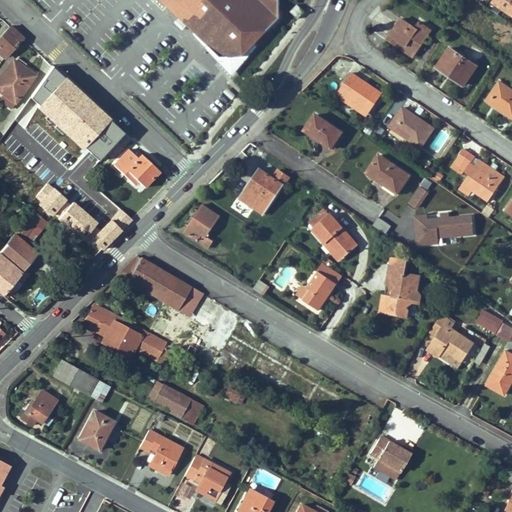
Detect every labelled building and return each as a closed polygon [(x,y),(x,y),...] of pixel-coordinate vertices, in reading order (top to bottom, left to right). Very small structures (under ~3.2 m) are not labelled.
[(160,0),(194,33),(219,56),(243,55),(255,43),(279,18),(278,0),(160,0)] [(511,0),(492,0),(492,1),(511,14),(511,0)] [(298,19),(304,12),(296,4),(290,11),(298,19)] [(178,18),(174,22),(182,30),(186,26),(178,18)] [(401,19),(390,35),(406,46),(403,50),(412,56),(430,30),(419,23),(415,29),(401,19)] [(0,35),(0,51),(5,56),(22,37),(10,26),(0,35)] [(193,34),(214,56),(231,76),(249,55),(243,55),(219,56),(194,33),(193,34)] [(387,39),(403,50),(406,46),(390,35),(387,39)] [(255,43),(243,55),(249,55),(258,46),(255,43)] [(476,66),(449,48),(436,67),(463,85),(476,66)] [(22,57),(16,63),(24,68),(26,65),(28,62),(22,57)] [(0,99),(11,108),(32,79),(22,71),(24,68),(16,63),(14,60),(0,79),(0,91),(4,94),(0,99)] [(24,68),(22,71),(32,79),(37,73),(26,65),(24,68)] [(338,92),(343,96),(344,96),(369,113),(381,94),(351,73),(338,92)] [(511,90),(499,82),(487,101),(511,117),(511,90)] [(236,94),(228,87),(224,91),(232,99),(236,94)] [(344,96),(343,96),(341,99),(366,116),(369,113),(344,96)] [(433,129),(402,108),(389,127),(420,148),(433,129)] [(342,132),(315,114),(304,130),(331,149),(342,132)] [(85,142),(82,146),(84,147),(75,158),(84,166),(103,142),(95,135),(87,145),(85,142)] [(142,154),(138,158),(128,149),(113,165),(130,181),(134,177),(138,181),(143,186),(158,171),(142,154)] [(475,158),(469,153),(460,166),(465,171),(475,158)] [(409,175),(379,154),(366,172),(397,193),(409,175)] [(479,160),(474,167),(478,170),(466,186),(487,200),(503,177),(479,160)] [(463,184),(466,186),(478,170),(474,167),(463,184)] [(254,175),(257,177),(262,170),(259,168),(254,175)] [(273,177),(262,170),(257,177),(254,175),(251,180),(253,181),(243,195),(252,201),(249,205),(264,214),(289,178),(278,170),(273,177)] [(41,174),(30,189),(56,209),(66,194),(41,174)] [(421,185),(427,189),(432,183),(426,178),(421,185)] [(239,197),(249,205),(252,201),(243,195),(253,181),(251,180),(239,197)] [(416,208),(427,191),(419,186),(408,203),(416,208)] [(42,216),(47,221),(56,209),(30,189),(21,200),(33,209),(42,216)] [(11,196),(4,190),(0,194),(0,195),(6,201),(11,196)] [(220,216),(203,204),(184,231),(209,248),(213,241),(207,236),(220,216)] [(33,209),(30,213),(39,220),(42,216),(33,209)] [(342,227),(331,213),(313,229),(325,243),(328,240),(342,257),(357,244),(348,233),(346,235),(340,229),(342,227)] [(450,213),(441,213),(441,218),(427,219),(428,225),(415,226),(417,244),(438,243),(438,237),(473,234),(472,216),(450,218),(450,213)] [(415,226),(428,225),(427,219),(427,215),(415,216),(415,226)] [(378,217),(372,225),(385,235),(391,226),(378,217)] [(5,243),(0,250),(0,253),(21,271),(37,252),(14,233),(5,243)] [(0,253),(0,293),(2,295),(22,272),(21,271),(0,253)] [(165,302),(179,280),(141,257),(140,258),(137,256),(120,273),(129,278),(127,280),(165,302)] [(391,257),(388,272),(397,266),(391,257)] [(319,309),(342,275),(340,274),(323,262),(307,286),(310,288),(303,299),(319,309)] [(409,311),(408,309),(406,307),(413,302),(417,302),(420,303),(421,296),(418,291),(420,276),(411,274),(406,278),(397,266),(388,272),(387,281),(389,285),(394,291),(393,296),(387,294),(384,309),(396,310),(399,315),(408,317),(409,311)] [(179,280),(165,302),(165,304),(189,317),(202,293),(179,280)] [(262,296),(268,287),(259,280),(252,290),(262,296)] [(297,295),(303,299),(310,288),(307,286),(304,284),(297,295)] [(461,297),(454,308),(453,307),(448,315),(454,318),(466,301),(461,297)] [(167,342),(93,303),(91,308),(165,346),(167,342)] [(165,304),(149,331),(211,366),(226,339),(189,317),(165,304)] [(173,351),(165,346),(91,308),(82,325),(104,336),(101,342),(130,357),(135,349),(166,365),(173,351)] [(476,321),(497,333),(503,322),(504,321),(483,309),(476,321)] [(438,336),(429,349),(440,356),(444,350),(462,361),(474,342),(452,328),(446,324),(449,319),(443,314),(431,331),(438,336)] [(452,328),(455,323),(449,319),(446,324),(452,328)] [(511,326),(503,322),(497,333),(496,334),(511,342),(511,326)] [(232,335),(224,351),(253,365),(261,349),(232,335)] [(478,355),(484,358),(489,348),(484,344),(478,355)] [(511,381),(511,354),(506,352),(487,385),(504,395),(511,381)] [(480,364),(484,358),(478,355),(475,360),(480,364)] [(90,396),(98,380),(62,361),(54,376),(90,396)] [(204,406),(157,380),(146,400),(194,426),(204,406)] [(110,387),(99,381),(91,396),(101,402),(110,387)] [(32,405),(30,404),(20,418),(32,425),(36,420),(41,423),(57,400),(42,390),(32,405)] [(104,416),(94,410),(78,440),(98,450),(113,423),(103,418),(104,416)] [(165,416),(159,413),(156,418),(162,421),(165,416)] [(149,430),(140,447),(150,452),(151,449),(157,452),(149,465),(168,475),(183,448),(149,430)] [(380,438),(370,456),(400,473),(411,455),(380,438)] [(187,472),(195,476),(193,479),(200,483),(196,490),(215,500),(230,473),(196,454),(187,472)] [(0,459),(0,492),(3,487),(0,484),(11,465),(0,459)] [(351,484),(353,475),(345,474),(344,483),(351,484)] [(184,501),(191,487),(181,482),(174,496),(184,501)] [(266,511),(272,501),(250,489),(238,511),(237,511),(266,511)]
